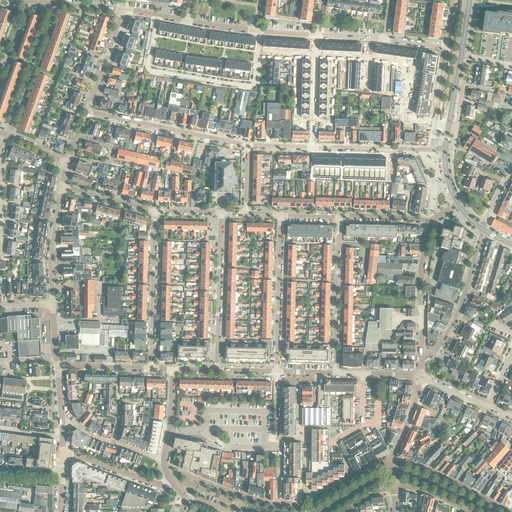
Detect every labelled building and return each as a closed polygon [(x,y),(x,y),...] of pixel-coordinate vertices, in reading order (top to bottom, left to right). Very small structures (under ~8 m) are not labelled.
[(266,0),(264,15),(274,16),(276,0),(302,0),(300,20),(310,21),(313,0),(266,0)] [(407,0),(409,0),(410,1),(430,4),(430,5),(433,6),(429,37),(439,38),(444,4),(437,3),(437,0),(431,0),(432,0),(428,0),(397,0),(393,32),(403,33),(407,0)] [(0,23),(5,26),(11,11),(2,8),(0,13),(0,23)] [(486,12),(483,30),(483,31),(484,32),(500,34),(501,33),(501,32),(511,33),(511,31),(511,10),(511,11),(510,13),(500,11),(500,13),(487,12),(486,12)] [(58,20),(56,26),(64,29),(70,15),(61,12),(59,18),(58,17),(57,20),(58,20)] [(38,23),(37,23),(40,17),(31,14),(26,28),(35,31),(37,25),(38,23)] [(95,18),(94,20),(107,24),(109,19),(102,16),(100,20),(95,18)] [(128,24),(140,28),(143,20),(137,18),(136,21),(130,19),(128,24)] [(105,30),(107,24),(94,20),(93,22),(99,24),(98,27),(105,30)] [(140,28),(128,24),(126,29),(132,31),(131,34),(137,37),(140,28)] [(53,34),(51,40),(59,43),(64,29),(56,26),(53,32),(53,31),(52,34),(53,34)] [(91,29),(90,31),(103,35),(105,30),(98,27),(96,31),(91,29)] [(26,28),(21,42),(29,45),(32,39),(33,37),(32,37),(35,31),(26,28)] [(95,35),(94,38),(101,41),(103,35),(90,31),(89,33),(95,35)] [(124,35),(122,40),(134,45),(137,37),(131,34),(130,37),(124,35)] [(94,38),(92,44),(99,46),(101,41),(94,38)] [(48,48),(46,54),(54,57),(59,43),(51,40),(48,46),(47,48),(48,48)] [(126,48),(125,51),(131,53),(134,45),(122,40),(120,46),(126,48)] [(21,42),(16,56),(24,59),(27,53),(27,54),(28,51),(27,51),(29,45),(21,42)] [(92,44),(90,49),(97,52),(99,46),(92,44)] [(71,46),(68,54),(72,55),(76,56),(78,49),(71,46)] [(128,61),(131,53),(125,51),(124,54),(118,52),(116,57),(128,61)] [(42,62),(43,62),(40,68),(49,71),(54,57),(46,54),(43,60),(42,62)] [(82,58),(93,63),(95,58),(84,54),(83,54),(82,58)] [(419,99),(417,114),(427,116),(428,113),(430,113),(431,108),(429,108),(430,105),(431,105),(432,101),(431,101),(432,98),(431,97),(431,95),(432,95),(433,94),(431,94),(432,92),(433,92),(434,84),(433,84),(434,81),(435,81),(435,78),(436,75),(437,70),(437,68),(439,56),(437,56),(427,54),(424,73),(419,99)] [(116,57),(114,62),(120,64),(119,67),(125,70),(128,61),(116,57)] [(84,62),(83,65),(91,68),(93,63),(82,58),(81,58),(80,61),(84,62)] [(9,75),(18,78),(20,73),(21,73),(21,71),(20,70),(23,64),(14,61),(9,75)] [(475,72),(486,74),(487,69),(491,70),(492,66),(483,65),(483,68),(476,67),(476,70),(475,70),(475,72)] [(117,76),(119,76),(118,79),(126,80),(128,75),(120,73),(121,69),(113,67),(112,73),(117,75),(117,76)] [(88,78),(90,72),(77,68),(76,73),(88,78)] [(36,81),(34,87),(42,90),(47,76),(39,73),(36,79),(35,81),(36,81)] [(86,83),(76,79),(77,77),(69,74),(68,77),(71,78),(70,80),(77,82),(75,86),(84,89),(86,83)] [(9,75),(4,89),(13,93),(15,87),(16,87),(16,85),(15,84),(18,78),(9,75)] [(107,84),(115,85),(114,88),(120,90),(122,82),(116,80),(116,79),(108,77),(107,84)] [(484,87),(485,80),(475,78),(474,81),(473,84),(478,85),(478,86),(484,87)] [(57,82),(55,88),(62,90),(65,85),(57,82)] [(37,105),(42,90),(34,87),(31,93),(30,95),(31,95),(29,101),(37,105)] [(107,97),(109,98),(117,99),(120,100),(121,97),(117,96),(118,90),(105,87),(104,94),(108,95),(107,97)] [(216,88),(215,93),(217,94),(215,101),(222,103),(224,90),(216,88)] [(11,99),(10,99),(13,93),(4,89),(0,99),(0,104),(7,107),(10,101),(11,99)] [(73,94),(72,97),(80,100),(82,94),(74,91),(71,90),(69,93),(73,94)] [(239,90),(233,116),(241,117),(243,118),(248,92),(239,90)] [(471,97),(479,99),(480,92),(473,90),(471,97)] [(171,92),(167,108),(166,114),(167,114),(166,120),(169,120),(169,121),(171,122),(172,121),(174,112),(178,113),(178,112),(179,107),(180,99),(181,94),(171,92)] [(487,100),(486,105),(497,108),(499,103),(494,101),(495,94),(488,92),(487,100)] [(80,100),(72,97),(70,103),(78,106),(80,100)] [(137,102),(138,98),(137,98),(137,99),(129,97),(128,102),(130,103),(128,113),(134,114),(137,102)] [(390,97),(381,97),(381,109),(390,109),(390,97)] [(116,106),(116,104),(117,99),(109,98),(109,101),(101,99),(99,106),(107,108),(107,107),(110,108),(111,105),(116,106)] [(140,98),(138,98),(137,102),(140,103),(137,115),(143,116),(146,102),(140,100),(140,98)] [(190,101),(180,99),(179,107),(178,112),(181,113),(179,123),(185,124),(190,101)] [(166,114),(167,108),(161,107),(162,101),(158,100),(157,104),(154,118),(165,120),(166,114)] [(26,110),(23,116),(32,119),(37,105),(29,101),(26,107),(25,109),(26,110)] [(119,104),(119,105),(119,106),(118,107),(118,108),(117,110),(125,112),(127,102),(125,101),(125,105),(119,104)] [(70,111),(71,110),(76,111),(78,106),(70,103),(67,102),(65,106),(63,106),(62,109),(70,111)] [(144,116),(154,118),(157,104),(153,103),(152,108),(150,108),(149,109),(146,108),(144,116)] [(196,127),(197,119),(198,117),(196,117),(197,111),(193,110),(194,104),(190,103),(189,109),(188,115),(191,116),(189,125),(190,125),(190,126),(193,127),(193,126),(196,127)] [(278,139),(278,133),(280,133),(280,127),(280,108),(280,103),(267,103),(266,129),(271,129),(271,130),(270,131),(270,133),(271,133),(271,138),(272,139),(273,139),(274,138),(278,139)] [(466,116),(473,117),(475,106),(468,105),(466,116)] [(216,131),(223,133),(227,111),(228,109),(222,107),(219,119),(218,123),(217,131),(216,131)] [(348,114),(347,114),(347,119),(347,126),(351,126),(351,131),(350,131),(350,140),(356,140),(356,135),(358,135),(359,119),(359,118),(359,117),(359,115),(352,115),(352,107),(348,107),(348,114)] [(290,109),(280,108),(280,112),(280,127),(283,127),(283,139),(290,139),(290,109)] [(229,134),(232,122),(229,121),(230,112),(227,111),(223,133),(229,134)] [(201,120),(197,119),(196,127),(206,129),(208,121),(209,116),(209,114),(203,112),(201,120)] [(66,113),(64,119),(72,122),(74,116),(66,113)] [(206,129),(217,131),(218,123),(219,119),(213,118),(213,115),(209,114),(209,116),(208,121),(206,129)] [(254,127),(257,127),(257,138),(264,138),(264,120),(259,120),(259,115),(255,115),(255,120),(254,127)] [(27,133),(32,119),(23,116),(21,122),(20,121),(20,123),(21,124),(18,130),(27,133)] [(64,119),(61,118),(57,116),(56,119),(63,122),(62,124),(70,127),(72,122),(64,119)] [(340,126),(347,126),(347,119),(335,119),(335,126),(335,128),(335,132),(335,135),(337,135),(337,140),(343,140),(344,130),(340,130),(340,126)] [(242,128),(246,128),(244,137),(250,138),(252,128),(250,128),(252,122),(243,120),(242,128)] [(92,122),(88,134),(97,137),(96,140),(102,142),(103,139),(97,137),(100,130),(98,129),(99,125),(92,122)] [(232,122),(229,134),(240,136),(242,128),(237,127),(237,125),(231,124),(232,122)] [(391,141),(399,141),(399,132),(400,123),(392,123),(391,141)] [(42,127),(40,132),(47,134),(49,129),(50,130),(51,127),(43,124),(42,127)] [(54,124),(53,127),(68,133),(70,127),(62,124),(61,127),(54,124)] [(426,133),(423,133),(423,131),(418,131),(418,129),(419,129),(419,125),(415,125),(415,133),(415,135),(416,135),(416,142),(425,142),(425,136),(426,136),(426,133)] [(469,151),(473,153),(491,164),(494,161),(496,162),(496,161),(497,158),(498,158),(497,157),(498,152),(480,142),(482,138),(479,136),(482,131),(474,126),(470,133),(473,134),(471,137),(470,136),(464,147),(469,150),(469,151)] [(66,138),(68,133),(53,127),(52,130),(59,133),(58,135),(66,138)] [(359,140),(370,141),(370,131),(370,128),(359,127),(359,140)] [(117,137),(121,138),(122,129),(116,128),(114,137),(111,136),(109,145),(113,146),(114,140),(117,140),(117,137)] [(128,151),(130,143),(130,140),(128,139),(130,131),(122,129),(121,138),(124,139),(124,142),(126,142),(124,150),(128,151)] [(370,131),(370,141),(380,141),(381,132),(374,131),(370,131)] [(45,141),(46,138),(47,135),(47,134),(40,132),(37,139),(45,141)] [(138,144),(137,147),(140,148),(141,141),(143,133),(136,132),(134,140),(138,141),(138,144)] [(143,133),(141,141),(140,148),(142,148),(143,145),(144,142),(149,143),(150,135),(143,133)] [(415,142),(415,135),(415,133),(405,133),(405,141),(415,142)] [(509,137),(504,134),(504,135),(502,134),(499,137),(501,138),(499,142),(501,143),(501,144),(505,147),(506,146),(510,148),(511,144),(511,136),(510,136),(509,137)] [(58,138),(47,135),(46,138),(49,139),(48,142),(53,144),(52,145),(56,146),(55,147),(59,151),(61,151),(64,143),(57,141),(58,138)] [(156,144),(163,146),(165,138),(157,136),(156,144)] [(172,139),(165,138),(163,146),(170,147),(172,139)] [(85,150),(99,155),(102,146),(86,141),(86,142),(85,142),(84,144),(85,146),(84,149),(85,150)] [(177,149),(181,150),(181,152),(180,156),(183,156),(184,150),(186,142),(179,141),(177,149)] [(186,142),(184,150),(183,156),(186,157),(186,154),(187,154),(187,151),(192,152),(193,144),(186,142)] [(13,146),(9,156),(8,158),(13,160),(14,156),(15,156),(19,148),(13,146)] [(136,163),(139,154),(140,148),(137,147),(136,153),(128,151),(126,161),(136,163)] [(213,167),(212,188),(214,188),(214,192),(231,192),(231,188),(233,188),(234,167),(232,167),(232,163),(226,162),(225,160),(218,160),(218,156),(219,156),(221,150),(209,147),(208,154),(206,153),(203,165),(213,167)] [(19,148),(15,156),(20,159),(21,157),(24,151),(19,148)] [(118,149),(117,153),(116,159),(125,161),(127,151),(118,149)] [(21,157),(26,160),(29,153),(24,151),(21,157)] [(29,153),(26,160),(25,162),(31,164),(32,162),(35,155),(29,153)] [(149,156),(139,154),(136,163),(144,165),(147,166),(149,156)] [(160,158),(149,156),(147,166),(152,167),(158,168),(160,158)] [(279,164),(291,164),(291,156),(279,156),(279,164)] [(302,170),(302,165),(302,156),(294,156),(294,164),(291,164),(291,166),(291,170),(302,170)] [(192,167),(191,174),(191,176),(196,176),(198,168),(200,169),(202,160),(194,158),(192,166),(192,167)] [(395,180),(395,183),(398,184),(406,185),(407,185),(408,182),(409,174),(409,168),(411,158),(399,158),(398,158),(395,180)] [(409,168),(409,174),(413,172),(415,175),(413,176),(415,180),(416,179),(418,183),(426,184),(426,182),(423,174),(421,169),(419,164),(417,159),(416,159),(415,159),(415,158),(411,158),(409,168)] [(75,165),(88,170),(89,167),(92,168),(93,165),(79,160),(78,162),(77,163),(76,164),(75,165)] [(171,160),(171,162),(169,170),(180,173),(181,165),(182,163),(171,160)] [(462,174),(468,176),(469,176),(472,177),(476,167),(468,164),(467,168),(465,167),(462,174)] [(87,173),(88,170),(75,165),(75,166),(74,167),(75,168),(75,170),(74,172),(86,176),(89,176),(90,174),(87,173)] [(140,197),(146,199),(148,188),(145,188),(148,174),(151,174),(152,167),(147,166),(144,165),(142,172),(139,186),(142,187),(142,190),(140,197)] [(181,165),(180,173),(190,175),(192,167),(181,165)] [(37,179),(39,179),(55,183),(56,177),(48,176),(45,176),(45,173),(38,171),(37,179)] [(136,185),(139,186),(142,172),(136,171),(133,185),(130,184),(129,187),(127,194),(133,196),(135,188),(136,185)] [(291,171),(273,171),(273,179),(290,180),(291,171)] [(109,190),(109,186),(111,179),(107,178),(108,173),(103,172),(102,175),(101,180),(103,180),(102,188),(109,190)] [(111,179),(109,186),(109,190),(115,191),(117,184),(120,185),(121,182),(122,175),(120,174),(119,176),(117,176),(116,180),(111,179)] [(123,174),(122,175),(121,182),(124,183),(124,185),(123,185),(122,193),(127,194),(129,187),(126,186),(127,183),(129,175),(123,174)] [(80,184),(85,185),(87,179),(73,175),(72,176),(71,176),(71,177),(71,178),(72,179),(72,180),(80,183),(80,184)] [(158,186),(159,182),(161,176),(154,175),(151,189),(148,188),(146,199),(152,200),(154,192),(153,192),(154,189),(157,190),(158,186)] [(175,202),(181,202),(181,194),(178,194),(178,191),(178,176),(172,176),(172,184),(172,188),(172,191),(175,191),(175,194),(175,202)] [(476,179),(472,177),(469,176),(468,176),(467,179),(466,178),(463,185),(473,189),(476,179)] [(480,188),(485,190),(485,191),(486,192),(487,193),(488,192),(489,191),(492,184),(490,184),(491,180),(484,177),(480,188)] [(54,188),(55,183),(39,179),(39,182),(46,183),(46,186),(54,188)] [(181,194),(181,202),(187,202),(187,194),(187,191),(191,191),(191,180),(184,180),(184,191),(184,194),(181,194)] [(196,201),(197,201),(197,202),(200,202),(200,201),(205,201),(205,195),(204,195),(204,189),(197,189),(197,187),(195,187),(195,184),(192,184),(191,191),(195,191),(195,190),(196,190),(196,194),(196,201)] [(415,190),(414,192),(415,192),(418,193),(423,194),(423,193),(424,193),(424,194),(425,195),(425,194),(426,194),(427,188),(426,187),(419,186),(418,190),(415,190)] [(23,191),(29,192),(29,196),(32,197),(33,191),(33,188),(24,187),(23,191)] [(399,206),(400,201),(401,195),(399,195),(398,201),(394,200),(393,209),(399,210),(399,209),(399,207),(400,208),(400,207),(399,206)] [(406,210),(407,202),(402,201),(403,195),(401,195),(400,201),(399,206),(400,207),(400,208),(399,207),(399,209),(399,210),(406,210)] [(67,198),(66,204),(74,206),(91,207),(92,207),(92,202),(84,201),(84,204),(77,202),(77,204),(75,203),(75,200),(67,198)] [(416,204),(416,206),(421,207),(421,206),(422,206),(422,207),(423,208),(423,207),(424,207),(425,201),(417,199),(416,204)] [(510,209),(511,205),(511,204),(504,200),(502,205),(510,209)] [(90,214),(91,207),(74,206),(66,204),(65,210),(69,211),(73,210),(74,208),(78,209),(78,213),(90,214)] [(502,205),(499,210),(508,214),(510,209),(502,205)] [(109,215),(112,216),(114,209),(108,208),(107,215),(105,220),(108,220),(109,215)] [(120,211),(114,209),(112,216),(112,219),(114,219),(115,217),(118,218),(120,211)] [(48,218),(49,213),(35,210),(35,213),(40,214),(39,217),(48,218)] [(510,215),(508,214),(499,210),(497,215),(506,219),(507,216),(509,217),(510,215)] [(27,226),(28,220),(21,219),(21,214),(12,212),(11,219),(18,220),(18,222),(25,223),(25,226),(27,226)] [(129,220),(131,213),(125,212),(123,219),(122,223),(126,224),(127,220),(129,220)] [(64,215),(63,220),(77,222),(78,215),(72,213),(72,216),(64,215)] [(136,215),(134,225),(134,226),(136,227),(137,225),(140,225),(142,216),(136,215)] [(142,216),(140,225),(140,227),(143,228),(144,224),(146,225),(148,218),(142,216)] [(492,227),(506,233),(509,226),(509,225),(507,224),(508,222),(499,218),(498,220),(495,219),(492,227)] [(76,226),(77,222),(63,220),(62,225),(70,227),(69,230),(72,230),(78,229),(78,226),(76,226)] [(398,226),(350,224),(350,226),(347,226),(347,232),(346,232),(345,233),(345,234),(345,235),(347,236),(364,237),(364,240),(367,240),(367,237),(376,237),(376,240),(380,240),(380,237),(389,237),(389,240),(392,240),(393,237),(397,238),(398,226)] [(326,237),(326,242),(333,243),(333,227),(327,227),(327,226),(292,225),(292,226),(288,226),(288,237),(293,237),(293,240),(292,240),(292,242),(297,242),(297,240),(297,237),(306,237),(306,240),(305,240),(305,242),(310,242),(310,240),(309,240),(309,237),(318,237),(318,240),(318,242),(322,242),(322,240),(322,237),(326,237)] [(444,239),(442,246),(449,248),(448,252),(445,252),(442,257),(441,260),(443,260),(437,282),(442,283),(440,290),(436,289),(434,296),(442,298),(447,297),(456,300),(459,290),(460,290),(459,288),(469,254),(451,249),(452,246),(460,248),(462,241),(458,240),(459,237),(462,227),(455,225),(453,232),(451,230),(444,228),(442,235),(445,236),(445,239),(444,239)] [(61,233),(61,239),(79,238),(78,236),(88,236),(88,233),(93,233),(93,231),(78,230),(78,229),(72,230),(72,233),(61,233)] [(17,233),(17,231),(10,230),(9,236),(16,237),(16,240),(27,241),(27,239),(26,239),(26,238),(19,237),(20,234),(17,233)] [(79,247),(79,238),(61,239),(61,245),(72,244),(72,247),(79,247)] [(8,241),(8,248),(15,249),(15,246),(18,246),(18,243),(23,244),(23,242),(27,243),(27,241),(16,240),(16,242),(8,241)] [(487,240),(486,246),(497,249),(497,247),(495,246),(496,243),(487,240)] [(62,251),(62,256),(79,255),(82,255),(82,247),(79,247),(72,247),(72,250),(62,251)] [(15,252),(15,249),(8,248),(7,254),(16,256),(16,259),(24,259),(24,256),(18,256),(19,252),(15,252)] [(75,264),(84,264),(84,261),(83,261),(83,256),(79,257),(79,255),(62,256),(62,262),(73,261),(73,264),(75,264)] [(413,264),(413,257),(398,256),(388,256),(387,256),(379,256),(378,262),(377,268),(377,274),(376,275),(402,276),(403,264),(413,264)] [(483,262),(492,265),(494,259),(491,258),(484,256),(483,262)] [(34,270),(43,269),(43,263),(38,263),(37,262),(34,261),(34,270)] [(483,262),(481,267),(490,270),(492,265),(483,262)] [(489,275),(490,270),(481,267),(479,273),(489,275)] [(73,280),(83,280),(92,280),(92,271),(87,271),(62,272),(63,276),(73,276),(73,280)] [(479,273),(478,278),(487,281),(488,281),(490,276),(489,275),(479,273)] [(396,281),(396,283),(396,286),(403,286),(403,283),(415,284),(416,283),(416,281),(415,280),(415,277),(388,275),(388,280),(396,281)] [(478,278),(476,284),(486,286),(487,281),(478,278)] [(14,294),(20,294),(20,283),(20,282),(15,282),(15,279),(11,279),(11,283),(11,289),(14,289),(14,294)] [(28,287),(29,282),(29,279),(25,279),(25,282),(23,282),(23,284),(20,283),(20,294),(25,294),(25,289),(29,289),(29,287),(28,287)] [(92,280),(83,280),(83,306),(87,306),(87,310),(83,310),(83,315),(83,318),(92,318),(92,309),(94,309),(94,294),(96,294),(96,281),(96,280),(92,280)] [(34,287),(29,287),(29,289),(29,293),(30,293),(30,296),(37,296),(37,285),(37,282),(35,282),(34,282),(34,287)] [(485,287),(486,286),(476,284),(475,284),(474,287),(475,287),(474,289),(484,292),(484,291),(485,291),(486,287),(485,287)] [(120,286),(116,286),(107,286),(107,297),(103,297),(103,316),(124,316),(124,308),(120,308),(120,286)] [(415,286),(403,286),(396,286),(398,286),(398,290),(404,291),(404,289),(406,289),(406,296),(415,297),(415,292),(415,291),(415,290),(415,289),(415,286)] [(75,315),(83,315),(83,310),(87,310),(87,306),(83,306),(80,306),(79,304),(77,304),(77,297),(75,297),(75,290),(67,290),(67,298),(66,298),(67,316),(75,316),(75,315)] [(484,300),(475,296),(472,302),(481,307),(484,300)] [(434,307),(452,313),(454,305),(436,299),(434,307)] [(467,310),(464,315),(471,318),(476,308),(472,307),(471,308),(468,307),(467,307),(466,309),(467,310)] [(393,310),(393,308),(381,308),(371,308),(371,312),(378,312),(377,319),(377,321),(369,321),(368,329),(380,329),(393,329),(393,310)] [(443,316),(450,320),(452,315),(445,312),(434,309),(433,313),(443,316)] [(433,313),(428,312),(428,320),(439,322),(439,321),(440,315),(433,313)] [(511,319),(506,312),(500,315),(506,323),(511,319)] [(17,341),(18,341),(18,357),(41,356),(40,340),(39,318),(31,319),(30,315),(7,316),(7,317),(0,318),(0,333),(8,332),(8,333),(17,332),(17,341)] [(448,325),(450,320),(443,316),(441,321),(448,325)] [(428,320),(427,327),(439,333),(442,334),(447,325),(439,321),(439,322),(428,320)] [(80,333),(100,334),(100,324),(100,322),(78,321),(78,328),(80,328),(80,333)] [(130,344),(135,344),(139,345),(143,345),(145,345),(146,322),(130,322),(130,324),(134,324),(134,331),(130,331),(130,336),(134,336),(134,342),(130,342),(130,344)] [(160,345),(162,345),(166,345),(170,345),(175,346),(175,343),(171,343),(172,337),(176,337),(176,332),(172,332),(172,325),(176,326),(176,323),(161,323),(160,345)] [(78,333),(78,335),(78,340),(82,340),(82,344),(100,345),(100,346),(116,346),(116,343),(117,343),(117,337),(127,337),(127,325),(100,324),(100,334),(80,333),(78,333)] [(481,327),(474,324),(472,328),(466,325),(463,330),(473,335),(475,330),(479,332),(482,328),(481,327)] [(439,333),(427,327),(427,338),(435,342),(439,333)] [(380,340),(380,329),(368,329),(366,343),(377,343),(380,340)] [(415,340),(415,331),(415,329),(410,329),(410,331),(396,332),(396,335),(404,335),(404,340),(415,340)] [(464,341),(465,342),(473,345),(475,347),(477,343),(472,341),(473,339),(471,338),(473,335),(463,330),(460,336),(465,338),(464,341)] [(494,341),(493,344),(502,348),(505,343),(499,340),(500,337),(490,333),(488,336),(493,338),(493,340),(494,341)] [(79,349),(78,340),(78,335),(65,335),(65,349),(79,349)] [(226,360),(266,361),(266,353),(269,353),(269,352),(272,352),(272,340),(261,339),(261,342),(266,342),(266,349),(261,349),(261,345),(258,344),(258,349),(248,348),(248,344),(245,344),(244,348),(235,348),(235,344),(231,344),(231,348),(226,348),(226,360)] [(177,358),(204,359),(204,352),(207,352),(207,351),(209,351),(210,340),(204,340),(204,347),(199,347),(199,343),(195,343),(195,347),(186,347),(186,343),(182,343),(182,347),(177,347),(177,358)] [(398,343),(397,343),(397,348),(415,348),(415,342),(404,342),(404,340),(398,340),(398,343)] [(328,362),(329,346),(289,345),(289,342),(284,342),(283,353),(286,353),(286,354),(289,354),(288,361),(289,361),(328,362)] [(458,342),(455,347),(464,352),(467,347),(471,349),(473,345),(465,342),(464,345),(458,342)] [(382,343),(382,353),(385,353),(397,354),(409,355),(412,355),(415,355),(415,348),(397,348),(397,343),(382,343)] [(482,350),(485,351),(492,354),(494,351),(500,354),(502,348),(493,344),(492,347),(490,347),(489,348),(484,346),(482,350)] [(464,352),(455,347),(452,353),(458,356),(457,359),(468,364),(470,361),(462,357),(464,352)] [(487,356),(485,361),(495,365),(497,360),(491,357),(492,354),(485,351),(483,354),(487,356)] [(344,353),(344,357),(343,365),(346,365),(346,367),(358,367),(358,366),(362,366),(364,354),(357,354),(353,354),(344,353)] [(379,369),(382,369),(382,353),(379,353),(379,357),(378,359),(373,359),(373,367),(379,367),(379,369)] [(385,359),(385,353),(382,353),(382,369),(385,369),(385,368),(391,368),(391,359),(385,359)] [(400,370),(400,360),(400,358),(400,360),(391,359),(391,368),(397,368),(397,370),(400,370)] [(403,368),(409,369),(409,360),(402,360),(403,358),(400,358),(400,360),(400,370),(403,370),(403,368)] [(456,377),(458,373),(461,366),(458,364),(458,363),(450,359),(447,366),(452,368),(451,369),(453,370),(451,375),(456,377)] [(492,371),(495,365),(485,361),(483,366),(479,364),(477,368),(485,371),(486,368),(492,371)] [(36,363),(27,363),(27,367),(29,367),(30,376),(36,376),(38,376),(37,376),(39,376),(39,375),(40,375),(40,371),(39,371),(39,366),(36,367),(36,363)] [(467,383),(469,379),(473,370),(472,370),(471,374),(466,372),(467,368),(461,366),(458,373),(464,376),(462,381),(467,383)] [(0,392),(2,392),(2,397),(22,399),(22,393),(25,393),(26,390),(29,390),(30,385),(26,384),(27,381),(6,378),(7,370),(3,369),(3,368),(0,367),(0,392)] [(477,389),(479,384),(482,377),(481,380),(476,378),(479,372),(473,370),(469,379),(475,381),(472,386),(477,389)] [(96,374),(97,373),(92,373),(92,374),(90,374),(90,382),(100,382),(100,375),(96,374)] [(100,375),(100,382),(110,383),(110,375),(109,375),(109,374),(104,374),(104,375),(100,375)] [(489,380),(482,377),(479,384),(485,387),(483,392),(488,395),(492,386),(487,383),(489,380)] [(313,408),(303,408),(303,424),(330,425),(330,424),(331,424),(343,424),(354,424),(354,420),(353,420),(354,400),(354,396),(355,396),(356,395),(356,394),(356,393),(357,393),(357,392),(357,386),(358,386),(358,382),(357,382),(357,380),(353,380),(348,380),(347,380),(343,380),(342,380),(337,380),(336,380),(331,380),(326,380),(326,384),(325,384),(325,385),(319,385),(318,408),(313,408)] [(403,381),(402,387),(405,387),(404,393),(411,394),(412,385),(406,384),(406,381),(403,381)] [(280,385),(280,392),(295,392),(295,387),(289,387),(289,384),(282,384),(282,385),(280,385)] [(305,384),(303,384),(303,394),(314,394),(314,387),(311,387),(311,384),(305,384)] [(67,391),(68,399),(76,399),(76,393),(79,393),(79,391),(76,392),(76,390),(67,391)] [(424,399),(422,403),(431,407),(433,403),(435,405),(437,402),(443,405),(446,399),(439,396),(440,395),(430,390),(425,400),(424,399)] [(294,403),(295,392),(280,392),(280,403),(294,403)] [(508,404),(511,397),(509,395),(510,393),(507,392),(502,401),(508,404)] [(93,395),(91,394),(88,393),(84,402),(90,404),(93,395)] [(314,394),(303,394),(303,404),(303,408),(313,408),(313,404),(313,401),(316,401),(316,394),(314,394)] [(400,403),(402,403),(410,404),(412,395),(404,394),(403,399),(400,398),(399,403),(400,403)] [(29,402),(32,402),(32,405),(42,406),(42,400),(35,399),(36,396),(26,395),(26,398),(30,399),(29,402)] [(447,406),(453,409),(456,402),(450,399),(447,406)] [(155,408),(154,411),(163,412),(164,405),(152,404),(152,401),(144,401),(144,404),(151,405),(151,406),(151,407),(152,408),(155,408)] [(462,404),(456,402),(453,409),(456,410),(454,413),(457,414),(462,404)] [(78,419),(88,409),(89,406),(82,403),(70,403),(71,412),(73,412),(78,419)] [(413,419),(417,420),(418,418),(419,418),(419,416),(424,418),(427,409),(418,406),(413,419)] [(467,415),(470,416),(473,410),(467,407),(464,415),(467,416),(467,415)] [(294,419),(294,408),(280,408),(280,419),(294,419)] [(30,414),(30,416),(29,419),(31,419),(31,420),(32,420),(37,421),(37,418),(42,419),(42,417),(47,418),(48,412),(30,410),(30,414)] [(479,412),(473,410),(470,416),(473,418),(472,420),(475,422),(479,412)] [(79,421),(84,425),(92,414),(90,412),(88,411),(79,421)] [(392,418),(394,418),(404,422),(407,415),(402,414),(402,413),(396,412),(395,415),(393,415),(392,418)] [(482,422),(488,425),(491,418),(485,415),(484,418),(483,417),(481,421),(482,422)] [(419,418),(418,418),(417,420),(413,419),(412,423),(413,424),(413,426),(416,427),(433,427),(436,418),(423,418),(424,418),(419,416),(419,418)] [(401,428),(404,422),(394,418),(392,427),(393,428),(394,426),(401,428)] [(497,420),(491,418),(488,425),(494,427),(497,420)] [(88,428),(92,431),(97,423),(90,419),(87,423),(90,425),(88,428)] [(280,419),(280,429),(294,429),(294,419),(280,419)] [(48,423),(47,423),(33,421),(32,426),(30,426),(29,430),(37,431),(37,427),(47,428),(48,423)] [(499,429),(505,432),(508,425),(502,422),(499,429)] [(100,430),(102,431),(103,427),(97,423),(92,431),(97,434),(100,430)] [(102,431),(101,436),(111,439),(112,433),(108,432),(110,428),(104,426),(103,427),(102,431)] [(117,440),(126,443),(129,434),(128,437),(125,435),(127,429),(128,429),(128,430),(130,430),(130,427),(126,427),(121,426),(117,440)] [(449,426),(445,431),(449,435),(454,430),(449,426)] [(87,447),(87,446),(91,438),(86,435),(81,433),(81,432),(77,429),(71,432),(71,444),(80,448),(82,444),(87,447)] [(330,456),(329,456),(329,429),(312,429),(312,433),(307,433),(307,436),(312,436),(312,472),(309,472),(309,483),(312,483),(312,488),(318,488),(318,486),(323,486),(323,483),(329,483),(329,480),(334,480),(334,478),(339,478),(339,475),(345,475),(345,464),(330,464),(330,456)] [(417,432),(410,429),(401,447),(408,451),(409,450),(417,432)] [(473,429),(461,441),(465,446),(478,434),(473,429)] [(377,457),(371,447),(362,430),(343,441),(344,442),(340,446),(354,470),(357,470),(363,467),(365,463),(377,457)] [(394,444),(398,434),(391,431),(388,442),(392,444),(394,444)] [(0,439),(2,440),(1,445),(6,445),(7,441),(8,433),(0,432),(0,439)] [(12,441),(11,446),(16,447),(17,442),(18,434),(8,433),(7,441),(12,441)] [(422,443),(430,438),(427,433),(419,438),(422,443)] [(27,448),(27,443),(28,441),(28,436),(18,434),(17,442),(22,442),(21,447),(27,448)] [(134,436),(129,434),(126,443),(131,445),(134,436)] [(136,446),(141,448),(144,440),(141,439),(142,436),(140,435),(139,438),(136,446)] [(25,465),(53,469),(53,442),(53,439),(29,436),(28,441),(27,443),(37,444),(37,445),(38,445),(37,459),(35,459),(35,458),(26,457),(25,465)] [(131,445),(136,446),(139,438),(134,436),(131,445)] [(171,447),(177,449),(185,450),(185,453),(187,453),(192,454),(192,457),(189,471),(215,482),(216,479),(218,471),(216,471),(218,460),(220,461),(220,456),(221,456),(222,451),(220,451),(221,451),(206,447),(205,446),(204,446),(203,446),(202,446),(202,447),(201,447),(202,442),(190,439),(190,440),(184,439),(185,438),(183,438),(181,437),(180,437),(180,436),(179,436),(178,436),(177,437),(176,437),(175,437),(175,438),(174,438),(174,439),(173,439),(173,440),(172,441),(171,447)] [(95,440),(91,438),(87,446),(91,448),(95,440)] [(381,441),(371,447),(377,457),(378,458),(390,451),(388,448),(392,444),(388,442),(386,444),(382,438),(380,439),(381,441)] [(419,445),(416,449),(421,452),(424,448),(426,446),(426,447),(436,440),(435,438),(430,438),(422,443),(421,443),(419,445)] [(495,439),(487,447),(492,451),(499,443),(495,439)] [(149,442),(144,440),(141,448),(146,450),(149,442)] [(490,454),(485,459),(493,467),(510,449),(505,445),(502,441),(490,455),(490,454)] [(100,452),(104,443),(99,442),(96,450),(100,452)] [(283,442),(283,475),(293,475),(293,478),(297,478),(297,475),(300,475),(300,442),(283,442)] [(442,442),(428,456),(433,460),(446,446),(445,445),(442,442)] [(105,459),(106,457),(108,451),(117,454),(119,447),(106,444),(102,458),(105,459)] [(396,457),(410,460),(415,452),(409,450),(408,451),(401,447),(396,457)] [(174,465),(181,468),(184,455),(185,453),(185,450),(177,449),(176,456),(174,455),(174,459),(175,459),(174,465)] [(415,451),(415,452),(410,460),(421,463),(426,455),(423,454),(421,453),(421,452),(416,449),(415,451)] [(489,453),(491,452),(488,449),(473,465),(477,469),(484,461),(485,459),(490,454),(489,453)] [(223,452),(222,451),(221,456),(220,456),(220,461),(222,462),(232,463),(233,463),(233,457),(232,457),(232,453),(223,452)] [(432,468),(437,470),(449,457),(448,457),(449,456),(448,455),(447,454),(447,453),(446,453),(445,453),(445,454),(444,454),(432,468)] [(343,457),(341,457),(341,454),(332,454),(332,462),(343,462),(343,457)] [(457,465),(456,467),(449,476),(458,480),(466,469),(473,459),(467,454),(457,465)] [(256,455),(256,459),(255,464),(254,472),(263,473),(263,467),(263,455),(256,455)] [(428,466),(433,460),(428,456),(422,463),(428,466)] [(444,473),(449,476),(456,467),(454,465),(459,460),(459,461),(461,458),(460,456),(457,459),(456,461),(450,467),(444,473)] [(144,457),(139,470),(150,473),(154,463),(144,457)] [(449,457),(437,470),(443,473),(450,464),(447,461),(450,458),(449,457)] [(511,464),(505,459),(502,463),(509,468),(511,465),(511,464)] [(263,480),(268,480),(276,480),(276,477),(276,474),(276,470),(276,460),(271,460),(271,467),(263,467),(263,473),(263,480)] [(74,487),(86,487),(86,485),(82,485),(82,483),(81,483),(81,478),(79,478),(80,474),(82,473),(85,474),(84,474),(85,475),(85,476),(104,482),(104,483),(124,490),(127,481),(107,474),(88,467),(89,465),(85,464),(84,464),(84,463),(80,462),(79,462),(77,461),(71,465),(71,468),(71,469),(70,473),(71,473),(71,474),(70,474),(70,478),(73,478),(73,480),(72,480),(72,483),(72,485),(74,485),(74,487)] [(484,461),(474,471),(478,474),(487,463),(484,461)] [(502,463),(499,467),(506,472),(509,468),(502,463)] [(223,478),(221,485),(231,489),(232,486),(233,483),(233,480),(231,480),(232,470),(229,470),(229,472),(228,472),(228,478),(224,477),(223,478)] [(242,485),(241,484),(242,484),(242,483),(241,482),(241,481),(240,480),(239,479),(238,479),(238,470),(232,470),(231,480),(233,480),(233,483),(232,486),(231,489),(241,492),(242,485)] [(466,474),(462,482),(465,484),(472,474),(468,471),(466,474)] [(480,475),(478,474),(474,471),(472,474),(465,484),(471,487),(480,475)] [(263,489),(263,480),(263,473),(254,472),(254,477),(249,477),(249,485),(247,493),(263,498),(263,489)] [(476,490),(485,477),(481,474),(480,475),(471,487),(472,487),(476,489),(476,490)] [(483,493),(489,497),(497,485),(499,483),(497,481),(500,476),(497,474),(492,482),(491,481),(483,493)] [(297,483),(297,478),(293,478),(293,475),(283,475),(283,477),(280,477),(280,492),(281,492),(281,498),(290,498),(290,494),(294,494),(294,483),(297,483)] [(489,480),(485,477),(476,490),(480,492),(489,480)] [(268,495),(269,499),(277,501),(276,482),(276,480),(268,480),(268,492),(268,493),(268,494),(268,495)] [(121,506),(152,506),(156,492),(129,483),(121,506)] [(0,508),(32,511),(53,511),(52,507),(52,487),(36,484),(33,504),(20,503),(21,491),(0,488),(0,508)] [(501,484),(491,498),(496,500),(501,492),(499,491),(501,488),(503,489),(504,487),(502,485),(502,484),(501,484)] [(506,489),(498,502),(504,505),(508,497),(507,497),(510,490),(511,489),(508,487),(506,490),(506,489)] [(417,494),(409,494),(409,502),(416,502),(417,494)] [(424,511),(428,496),(424,494),(422,495),(418,511),(424,511)] [(384,496),(378,497),(379,507),(379,509),(387,508),(386,502),(384,502),(384,496)] [(429,511),(430,511),(432,511),(433,507),(435,498),(428,496),(424,511),(429,511)] [(449,511),(451,508),(446,506),(447,504),(442,502),(441,504),(438,502),(435,511),(449,511)]
